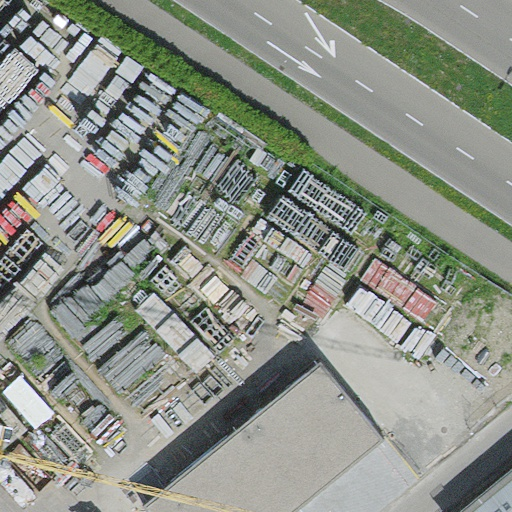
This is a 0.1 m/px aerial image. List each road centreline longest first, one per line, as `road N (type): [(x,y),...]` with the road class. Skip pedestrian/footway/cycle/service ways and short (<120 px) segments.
road 1 (primary): [(236,0),(511,183)]
road 2 (unclassified): [(511,429),(413,511)]
